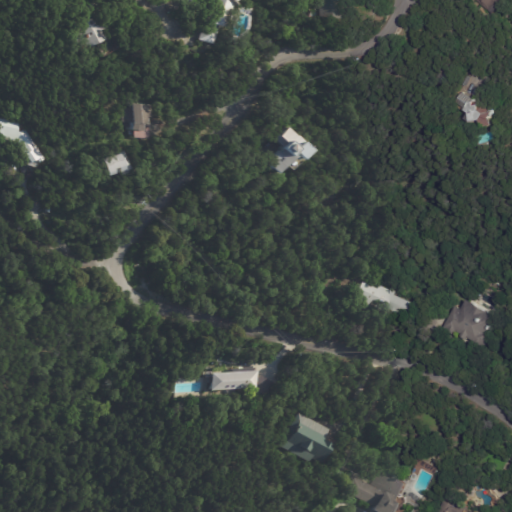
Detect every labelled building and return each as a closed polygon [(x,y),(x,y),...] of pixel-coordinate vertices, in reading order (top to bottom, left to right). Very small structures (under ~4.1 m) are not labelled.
[(108,28),(101,32),(105,40),(84,51),(78,41),(71,45),(67,37),(69,35),(60,19),(93,0),(109,27),(108,28)] [(196,37),(201,24),(200,23),(207,0),(233,0),(227,6),(220,29),(215,28),(209,45),(195,41),(196,37)] [(341,0),(340,20),(317,19),(318,0),(341,0)] [(507,0),(501,9),(499,7),(490,19),(471,3),(473,0),(507,0)] [(460,69),(448,88),(438,81),(449,63),(460,69)] [(478,102),(483,101),(484,105),(499,114),(495,120),(496,127),(489,129),(487,123),(477,126),(471,122),(475,116),(470,113),(471,111),(461,105),(467,95),(477,101),(475,105),(478,104),(478,102)] [(144,124),(144,126),(149,126),(148,140),(134,139),(134,132),(128,132),(128,128),(120,127),(121,108),(131,108),(131,105),(149,106),(149,118),(145,118),(144,124)] [(28,167),(25,165),(22,163),(21,159),(20,152),(17,144),(0,142),(4,120),(21,121),(18,133),(21,133),(25,130),(41,159),(36,164),(36,167),(32,169),(28,167)] [(302,147),(309,155),(287,172),(284,168),(272,177),(263,166),(270,159),(269,158),(279,151),(278,151),(280,149),(272,139),(276,136),(277,137),(288,129),(295,138),(296,138),(300,143),(300,144),(302,147)] [(127,165),(129,171),(115,175),(114,170),(110,171),(111,176),(104,178),(98,162),(117,156),(119,161),(125,159),(127,165)] [(395,294),(393,297),(410,305),(404,320),(397,317),(396,320),(389,317),(390,316),(355,300),(362,283),(378,290),(380,287),(387,290),(386,291),(388,292),(388,291),(395,294)] [(334,300),(337,291),(346,296),(343,304),(334,300)] [(467,304),(496,321),(488,335),(489,336),(482,349),(480,349),(466,341),(465,343),(459,340),(461,337),(455,334),(453,338),(444,333),(445,332),(442,330),(455,309),(460,312),(466,303),(467,304)] [(270,380),(271,381),(264,393),(252,394),(252,386),(207,389),(205,372),(251,369),(252,374),(255,374),(257,373),(270,380)] [(311,421),(330,432),(323,443),(333,448),(324,465),(315,460),(313,463),(282,447),(299,415),(311,421)] [(386,475),(406,486),(397,504),(404,508),(401,511),(372,511),(374,507),(347,492),(354,478),(371,487),(380,471),(386,475)] [(467,511),(466,511),(439,511),(444,503),(452,508),(454,503),(468,510),(467,511)]
